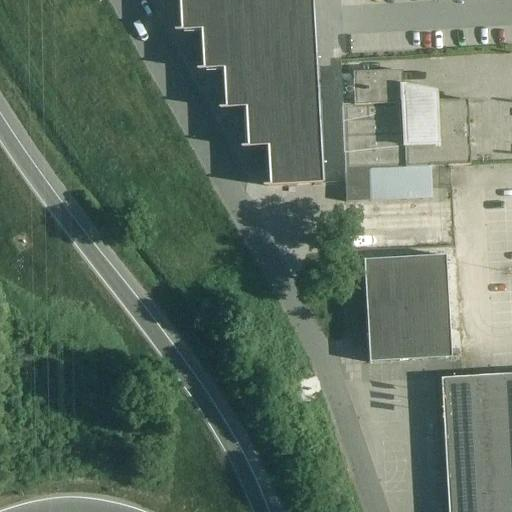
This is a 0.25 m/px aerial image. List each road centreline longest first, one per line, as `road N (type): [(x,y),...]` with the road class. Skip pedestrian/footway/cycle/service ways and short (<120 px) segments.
road 1 (residential): [(374,511),(324,372),(119,0)]
road 2 (motorway): [(259,511),(212,414),(153,325),(71,229),(0,123)]
